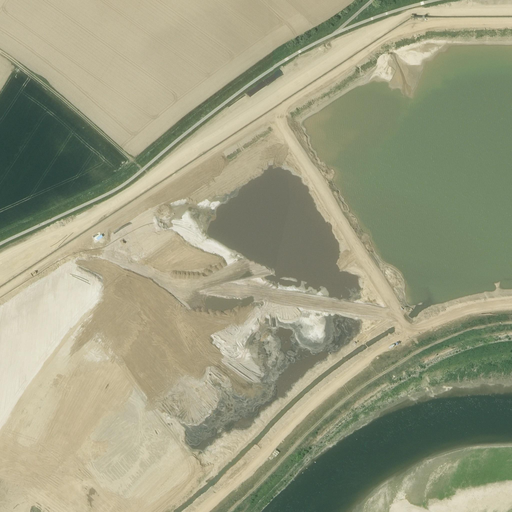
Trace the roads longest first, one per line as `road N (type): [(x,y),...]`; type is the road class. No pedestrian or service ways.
road 1 (track): [(199,511),(335,383),(426,326),(511,303)]
road 2 (track): [(511,325),(463,333),(404,360),(325,417),(229,511)]
road 3 (track): [(0,53),(133,162)]
road 4 (track): [(133,162),(258,64)]
